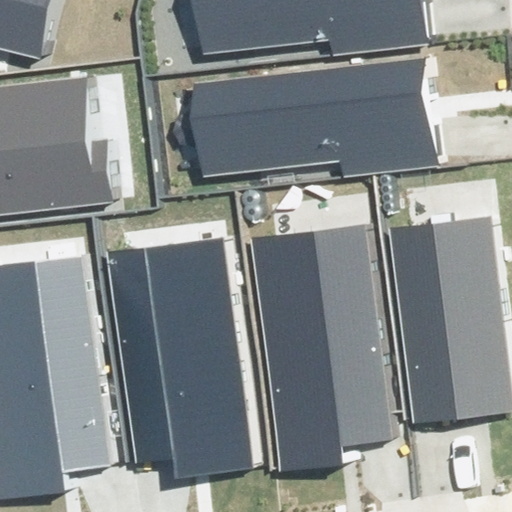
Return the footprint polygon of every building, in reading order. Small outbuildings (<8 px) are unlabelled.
[(0,0),(0,55),(38,66),(55,0),(0,0)] [(188,0),(194,51),(331,37),(332,52),(429,42),(424,0),(188,0)] [(193,85),(203,175),(340,160),(342,176),(439,165),(427,60),(193,85)] [(0,87),(0,217),(120,205),(113,137),(90,139),(83,78),(0,87)] [(511,384),(493,220),(398,231),(420,417),(511,406),(511,384)] [(249,243),(279,473),(348,464),(345,445),(395,439),(367,228),(249,243)] [(187,473),(255,464),(225,235),(107,250),(135,461),(184,454),(187,473)] [(0,263),(0,497),(67,489),(65,470),(114,464),(87,253),(0,263)]
